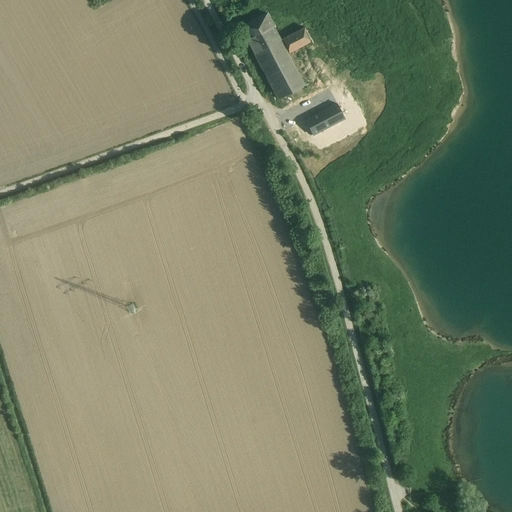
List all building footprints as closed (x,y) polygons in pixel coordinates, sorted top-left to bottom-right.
[(254,53),(281,39),(267,13),(240,27),(254,53)] [(340,14),(328,20),(350,62),(362,56),(340,14)] [(281,39),(254,53),(277,99),(304,86),(287,53),(310,41),(327,74),(342,66),(350,62),(328,20),(307,31),(305,27),(281,39)] [(343,101),(337,104),(344,119),(351,115),(343,101)] [(337,104),(306,120),(313,134),(344,119),(337,104)] [(344,119),(313,134),(318,144),(349,129),(344,119)]
